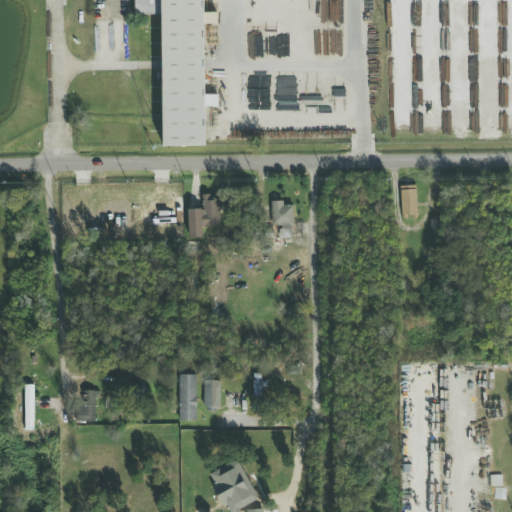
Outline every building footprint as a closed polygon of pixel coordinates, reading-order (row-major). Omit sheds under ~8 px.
[(134,0),(134,15),(161,15),(162,147),(205,147),(204,107),(217,107),(217,95),(204,95),(203,24),(216,24),(216,13),(203,13),(203,0),(134,0)] [(416,215),(416,186),(400,186),(401,216),(416,215)] [(219,227),(219,196),(203,196),(203,227),(219,227)] [(293,206),(284,206),(284,201),(271,202),(271,226),(293,225),(293,206)] [(201,209),(187,210),(188,238),(202,238),(201,209)] [(299,368),(293,368),(293,367),(285,367),(285,364),(276,365),(276,375),(299,374),(299,368)] [(253,398),(261,399),(262,374),(253,374),(253,398)] [(178,421),(196,421),(196,376),(179,375),(178,421)] [(220,408),(220,381),(203,381),(203,408),(220,408)] [(34,386),(25,386),(24,418),(33,418),(34,386)] [(95,422),(95,391),(78,391),(77,422),(95,422)] [(222,508),(227,505),(230,511),(232,511),(257,499),(237,460),(209,474),(214,485),(211,486),(222,508)]
